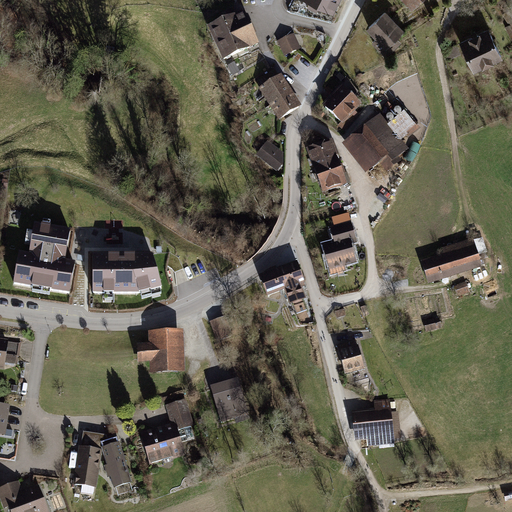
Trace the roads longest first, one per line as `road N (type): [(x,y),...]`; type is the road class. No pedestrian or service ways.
road 1 (residential): [(44,317),(107,324),(159,318),(267,259),(290,225),(298,125),(360,0)]
road 2 (track): [(454,0),(439,54),(466,205),(492,257),(488,276),(476,282)]
road 3 (track): [(300,120),(341,145),(360,187),(370,253),(370,289),(317,306)]
road 4 (track): [(288,230),(302,248),(354,448)]
road 5 (residential): [(44,317),(22,467)]
road 6 (track): [(379,497),(511,483)]
